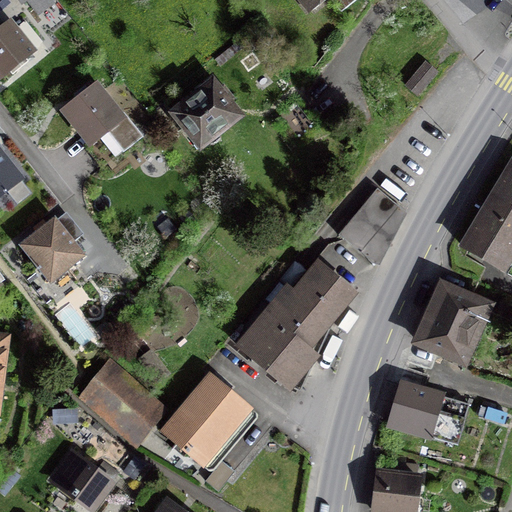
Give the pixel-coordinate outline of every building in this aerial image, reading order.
[(53,3),(50,0),(18,0),(22,4),(27,1),(38,15),(53,3)] [(355,0),(331,0),(341,12),(355,0)] [(0,75),(1,77),(33,52),(31,50),(42,42),(24,21),(14,29),(9,22),(0,29),(0,75)] [(425,63),(406,86),(417,95),(437,72),(425,63)] [(175,114),(200,146),(205,142),(213,144),(220,140),(219,131),(238,117),(212,84),(175,114)] [(65,111),(91,144),(108,130),(123,151),(141,137),(123,115),(120,117),(96,86),(89,92),(85,87),(77,93),(81,98),(65,111)] [(0,195),(21,179),(0,153),(0,195)] [(511,166),(463,248),(511,276),(511,273),(511,166)] [(377,189),(339,235),(374,264),(402,210),(377,189)] [(54,221),(23,246),(50,281),(81,256),(54,221)] [(239,347),(283,383),(300,391),(322,343),(315,337),(351,291),(323,267),(298,296),(288,288),(239,347)] [(442,287),(418,342),(464,362),(488,307),(442,287)] [(151,329),(141,319),(126,333),(136,343),(151,329)] [(169,374),(150,350),(139,359),(157,383),(169,374)] [(81,397),(137,446),(166,411),(109,361),(81,397)] [(201,465),(250,408),(211,375),(163,433),(201,465)] [(391,425),(457,444),(469,405),(403,385),(391,425)] [(75,500),(90,511),(115,477),(115,472),(102,462),(97,469),(72,451),(51,479),(74,496),(75,500)] [(378,474),(373,511),(378,511),(415,511),(420,479),(378,474)] [(181,511),(167,502),(159,511),(181,511)]
